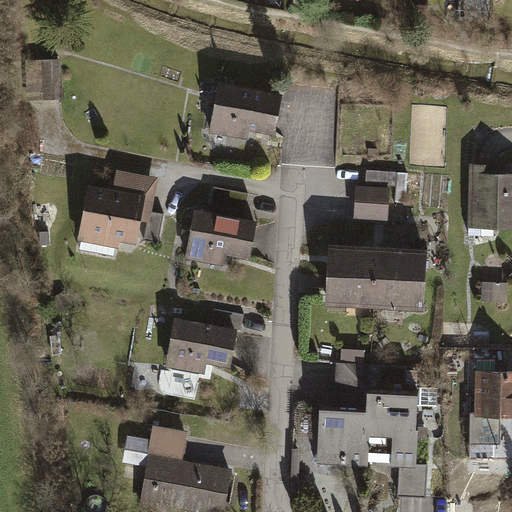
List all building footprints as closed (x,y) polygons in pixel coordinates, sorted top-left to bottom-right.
[(455,13),(438,13),(438,24),(455,25),(455,13)] [(55,59),(26,61),(29,104),(58,102),(55,59)] [(280,92),(218,81),(208,133),(247,140),(248,135),(249,131),(273,136),(280,92)] [(340,89),(285,87),(281,167),(336,170),(340,89)] [(415,165),(449,165),(450,105),(415,104),(415,165)] [(500,163),(468,163),(468,227),(511,227),(511,173),(500,173),(500,163)] [(112,187),(88,183),(78,240),(119,247),(120,242),(137,245),(142,220),(149,222),(151,211),(152,205),(157,176),(116,169),(112,187)] [(355,186),(353,218),(388,220),(390,189),(397,189),(398,175),(368,173),(367,187),(355,186)] [(249,193),(214,186),(210,209),(245,215),(249,193)] [(210,209),(195,206),(185,259),(225,266),(225,261),(227,254),(251,258),(258,217),(245,215),(210,209)] [(146,241),(159,244),(164,213),(151,211),(149,222),(146,241)] [(49,230),(40,231),(41,245),(50,244),(49,230)] [(324,305),(373,307),(376,246),(363,246),(327,244),(325,299),(324,305)] [(388,247),(376,246),(373,307),(423,310),(426,249),(388,247)] [(508,282),(482,282),(482,302),(508,302),(508,282)] [(65,291),(50,298),(56,312),(71,305),(65,291)] [(213,309),(210,326),(238,330),(241,331),(244,314),(213,309)] [(232,369),(238,330),(210,326),(174,320),(166,370),(205,377),(206,371),(207,365),(232,369)] [(365,351),(342,350),(341,365),(364,366),(365,351)] [(368,466),(369,462),(372,366),(364,366),(341,365),(337,365),(335,404),(320,403),(318,465),(368,466)] [(408,367),(372,366),(369,462),(392,463),(392,468),(399,468),(416,468),(419,385),(407,385),(408,367)] [(511,371),(476,371),(475,413),(471,413),(470,459),(509,459),(509,418),(511,417),(511,371)] [(189,432),(153,426),(151,440),(127,436),(122,463),(147,467),(140,511),(142,511),(168,511),(169,509),(188,511),(225,511),(232,469),(192,463),(185,461),(189,432)] [(427,469),(416,468),(399,468),(398,496),(426,497),(427,469)]
